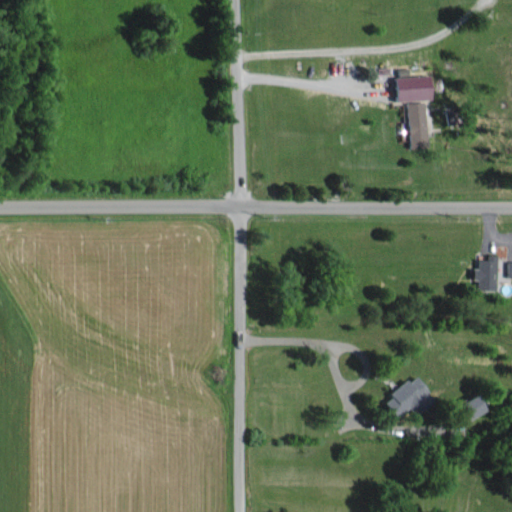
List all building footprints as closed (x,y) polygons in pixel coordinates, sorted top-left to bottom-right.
[(390,75),(391,99),(427,97),(426,73),(390,75)] [(423,146),(422,101),(403,101),(405,146),(423,146)] [(493,253),(483,252),(483,258),(474,257),(474,265),(469,265),(468,278),(473,278),(473,287),(492,288),(493,253)] [(411,412),(430,397),(409,372),(378,398),(393,416),(406,406),(411,412)] [(479,408),(470,392),(448,404),(458,420),(479,408)]
